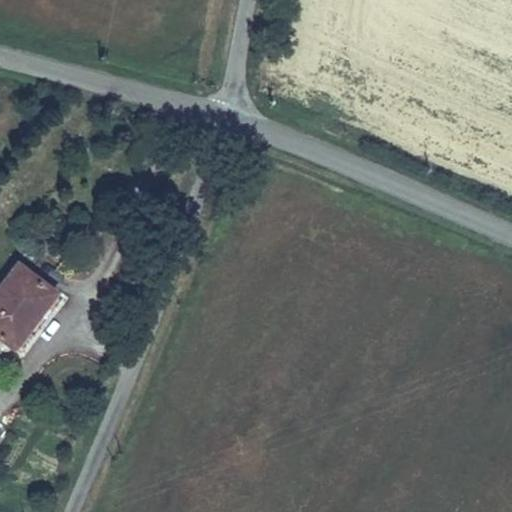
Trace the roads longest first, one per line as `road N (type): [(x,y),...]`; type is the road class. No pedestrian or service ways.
road 1 (residential): [(67,511),(224,114)]
road 2 (tertiary): [(224,114),(511,231)]
road 3 (tertiary): [(0,53),(224,114)]
